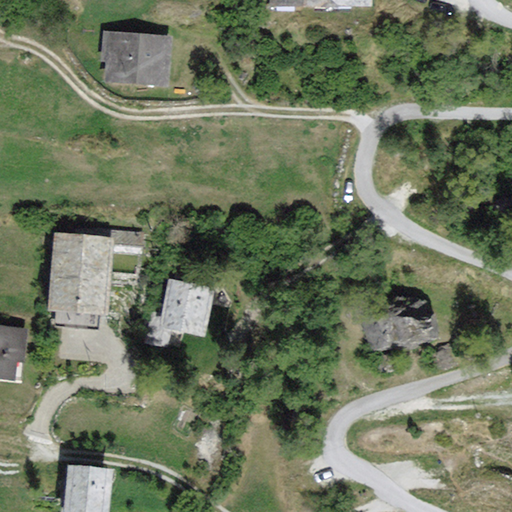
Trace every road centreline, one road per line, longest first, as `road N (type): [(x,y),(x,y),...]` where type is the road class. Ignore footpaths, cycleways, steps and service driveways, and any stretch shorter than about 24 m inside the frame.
road 1 (track): [(0,33),(45,54),(115,109),(326,113),(376,129)]
road 2 (residential): [(511,272),(385,212),(370,199),(363,172),(369,140),(391,116),(511,113)]
road 3 (residential): [(220,511),(152,467),(46,446),(43,420),(54,399),(74,383),(120,371),(113,355),(79,334)]
road 4 (residential): [(394,493),(337,454),(346,416),(511,354)]
